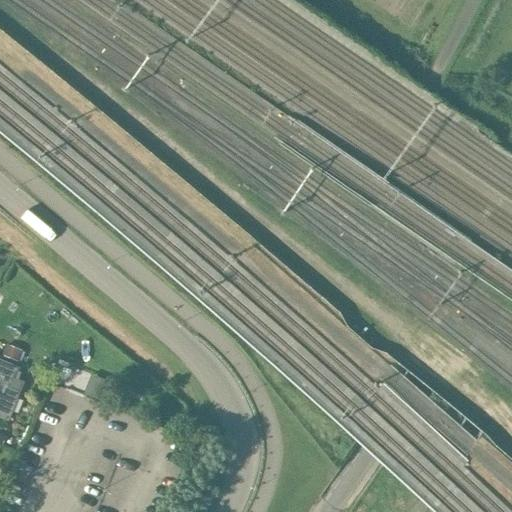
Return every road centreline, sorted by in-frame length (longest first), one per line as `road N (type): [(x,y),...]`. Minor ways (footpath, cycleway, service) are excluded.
road 1 (tertiary): [(228,511),(241,453),(211,379),(0,192)]
road 2 (secondary): [(327,511),(420,385),(511,237)]
